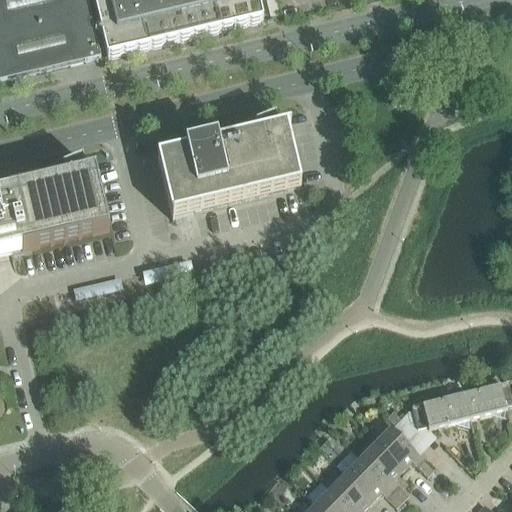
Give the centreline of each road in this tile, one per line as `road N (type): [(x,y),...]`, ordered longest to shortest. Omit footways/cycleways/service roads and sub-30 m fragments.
road 1 (tertiary): [(478,0),(0,113)]
road 2 (residential): [(307,83),(339,206),(311,223),(147,264)]
road 3 (residential): [(147,264),(30,293),(5,312),(42,457)]
road 4 (tertiary): [(307,83),(511,34)]
road 5 (tertiary): [(117,128),(307,83)]
road 6 (residential): [(42,457),(95,446),(119,455),(178,511)]
road 7 (residential): [(117,128),(147,264)]
road 8 (tertiary): [(0,156),(117,128)]
